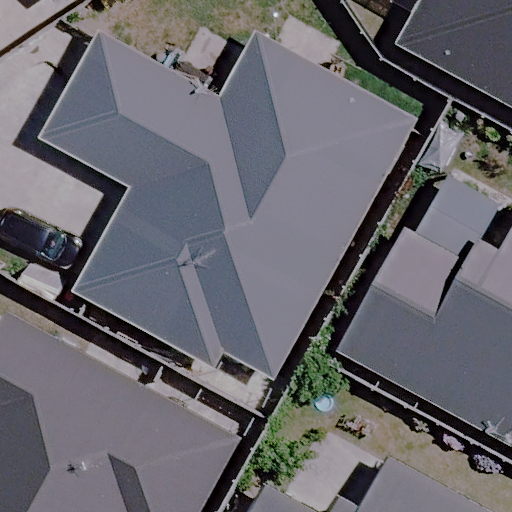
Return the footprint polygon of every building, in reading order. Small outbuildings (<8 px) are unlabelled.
[(511,0),(416,0),(391,47),(491,101),(511,61),(511,0)] [(211,105),(90,40),(37,138),(129,188),(73,291),(205,362),(213,348),(265,377),(404,121),(248,37),(211,105)] [(511,61),(491,101),(511,112),(511,61)] [(397,233),(334,350),(511,445),(511,215),(490,256),(468,245),(457,266),(397,233)] [(189,511),(230,439),(1,315),(0,316),(0,498),(25,511),(189,511)] [(296,511),(259,492),(247,511),(471,511),(380,463),(352,511),(346,511),(330,503),(325,511),(296,511)] [(25,511),(0,498),(0,511),(25,511)]
